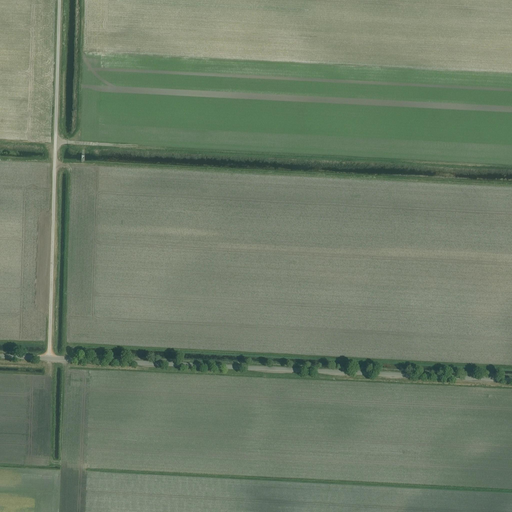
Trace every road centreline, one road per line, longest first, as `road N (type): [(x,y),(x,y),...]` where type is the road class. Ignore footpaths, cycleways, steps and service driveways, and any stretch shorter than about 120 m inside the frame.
road 1 (tertiary): [(511,379),(49,358)]
road 2 (unclassified): [(49,358),(59,0)]
